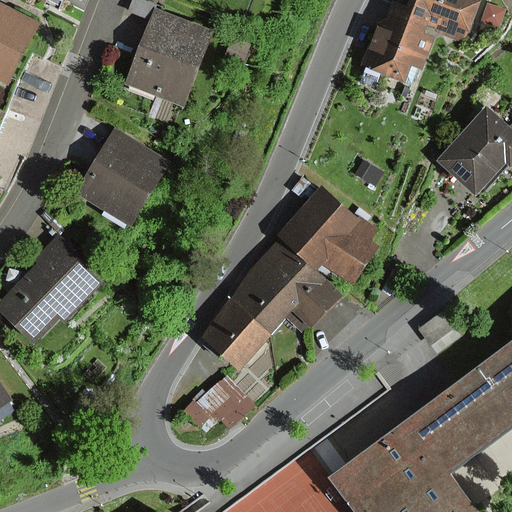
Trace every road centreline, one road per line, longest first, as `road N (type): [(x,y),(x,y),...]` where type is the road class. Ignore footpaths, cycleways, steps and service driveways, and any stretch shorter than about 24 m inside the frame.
road 1 (unclassified): [(361,0),(250,246),(157,389),(151,447),(159,464)]
road 2 (unclassified): [(159,464),(200,470),(239,454),(511,223)]
road 3 (residential): [(0,250),(46,186),(117,0)]
road 4 (residential): [(159,464),(29,511)]
